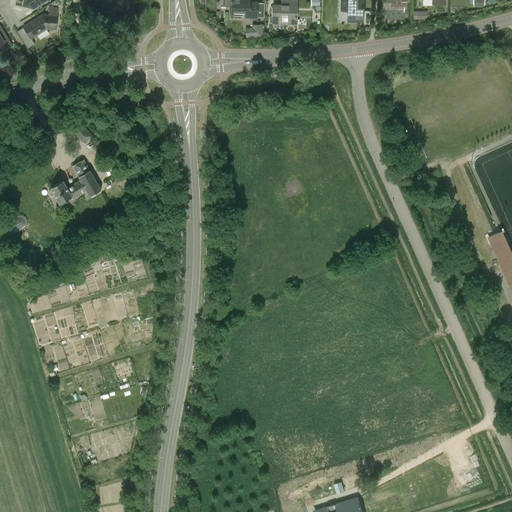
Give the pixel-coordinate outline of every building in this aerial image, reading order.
[(33,8),(45,1),(50,2),(50,0),(24,0),(23,6),(33,8)] [(223,0),(224,2),(231,3),(232,3),(232,13),(244,13),(244,18),(264,18),(264,4),(249,3),(249,0),(223,0)] [(340,0),(340,10),(349,10),(348,19),(363,20),(363,0),(340,0)] [(274,6),(274,24),(296,25),(296,1),(286,1),(286,6),(274,6)] [(43,16),(24,28),(17,32),(27,49),(35,44),(31,39),(46,29),(56,30),(57,10),(49,9),(49,16),(43,16)] [(262,24),(252,24),(252,32),(247,32),(247,38),(262,39),(262,24)] [(0,45),(4,43),(8,49),(13,46),(6,36),(1,39),(0,36),(0,45)] [(78,119),(68,128),(83,144),(85,145),(93,137),(78,119)] [(80,181),(87,191),(97,185),(83,160),(72,167),(80,181)] [(87,191),(80,181),(67,188),(63,181),(50,189),(60,205),(71,198),(72,200),(87,191)] [(14,213),(3,219),(8,229),(19,223),(14,213)] [(511,255),(500,229),(486,235),(511,293),(511,255)] [(336,493),(342,491),(340,483),(334,485),(336,493)] [(327,509),(317,511),(354,511),(351,503),(336,507),(335,505),(326,507),(327,509)]
